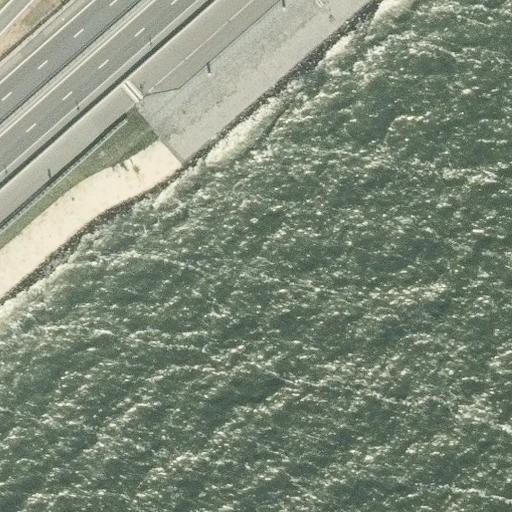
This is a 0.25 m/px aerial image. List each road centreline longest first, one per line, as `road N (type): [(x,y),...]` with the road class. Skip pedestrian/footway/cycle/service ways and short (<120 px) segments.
road 1 (motorway): [(0,148),(170,0)]
road 2 (motorway): [(0,200),(116,95)]
road 3 (motorway): [(111,0),(0,97)]
